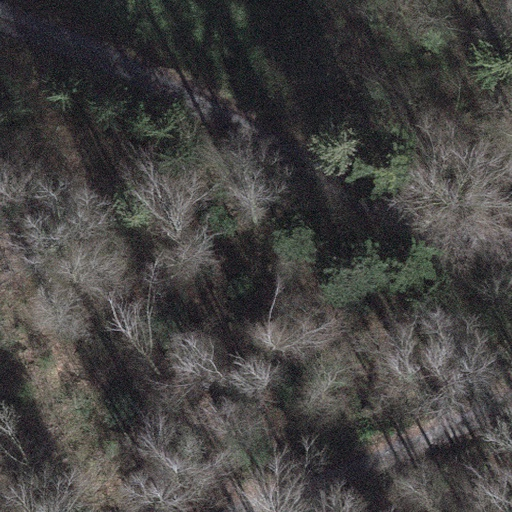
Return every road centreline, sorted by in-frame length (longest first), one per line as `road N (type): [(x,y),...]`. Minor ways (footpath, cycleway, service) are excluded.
road 1 (track): [(511,226),(359,184),(2,0)]
road 2 (track): [(225,511),(511,393)]
